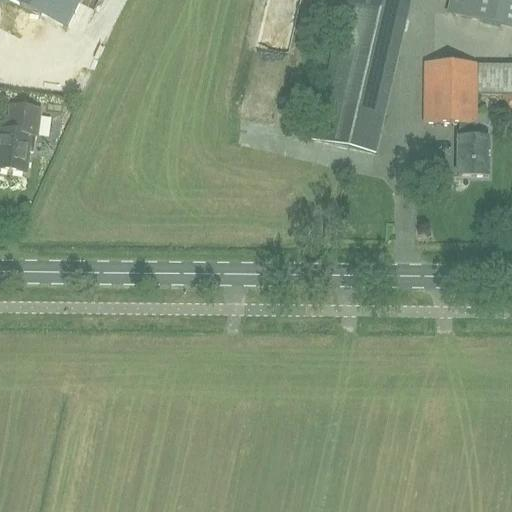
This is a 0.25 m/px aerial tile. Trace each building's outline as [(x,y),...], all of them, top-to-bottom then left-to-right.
[(6,0),(66,28),(79,0),(6,0)] [(343,0),(320,102),(382,117),(409,0),(343,0)] [(511,0),(450,0),(447,14),(511,29),(511,0)] [(71,32),(47,57),(55,65),(79,40),(71,32)] [(474,95),(475,66),(425,65),(424,124),(458,124),(457,177),(487,177),(488,140),(473,140),(474,95)] [(511,66),(475,66),(474,95),(504,95),(504,112),(511,112),(511,66)] [(373,157),(382,117),(320,102),(310,142),(373,157)] [(35,140),(38,112),(10,108),(7,132),(0,131),(0,171),(26,175),(31,140),(35,140)]
